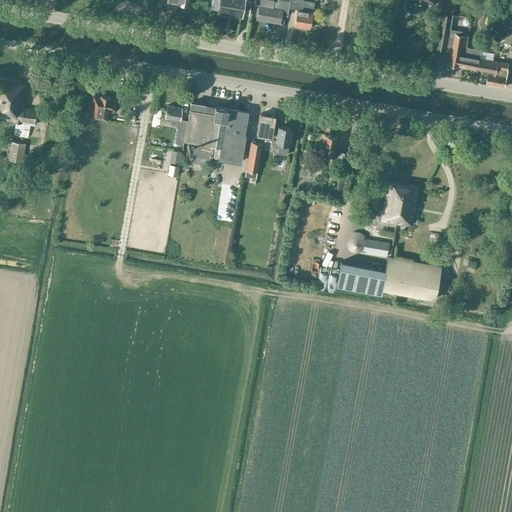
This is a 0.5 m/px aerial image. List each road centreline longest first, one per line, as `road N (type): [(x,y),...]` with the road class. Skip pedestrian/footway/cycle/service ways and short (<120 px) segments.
road 1 (tertiary): [(511,99),(0,8)]
road 2 (unclassified): [(0,43),(511,132)]
